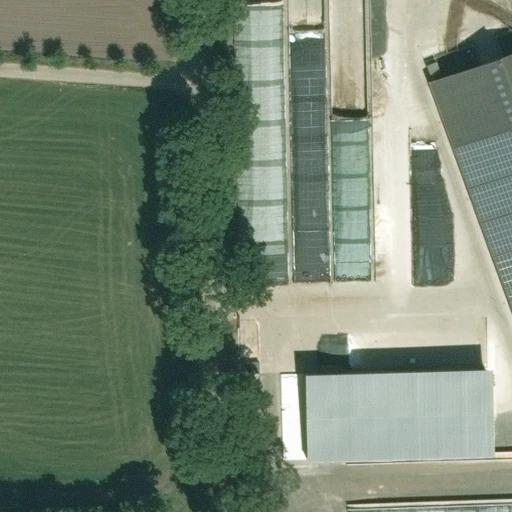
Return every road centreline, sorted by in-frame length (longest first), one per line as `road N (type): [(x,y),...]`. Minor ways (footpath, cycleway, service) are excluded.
road 1 (residential): [(225,511),(199,0)]
road 2 (track): [(204,85),(0,70)]
